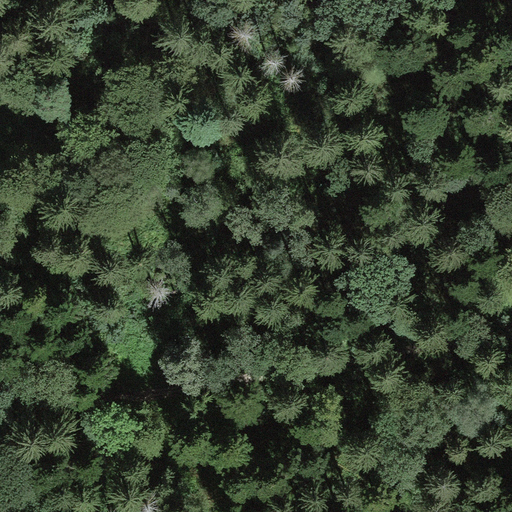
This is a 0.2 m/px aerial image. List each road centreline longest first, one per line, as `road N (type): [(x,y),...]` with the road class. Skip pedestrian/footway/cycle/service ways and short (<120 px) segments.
road 1 (track): [(0,422),(511,328)]
road 2 (track): [(0,202),(215,511)]
